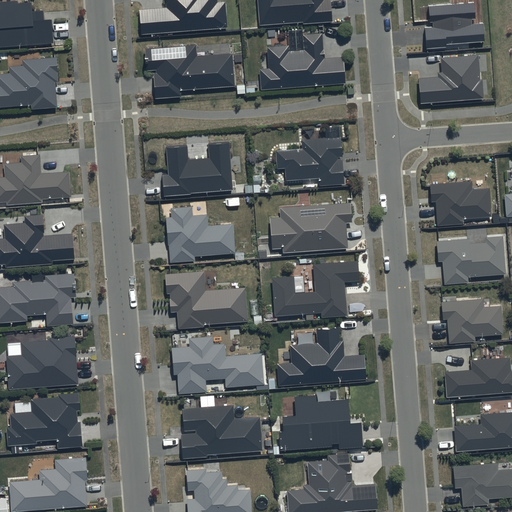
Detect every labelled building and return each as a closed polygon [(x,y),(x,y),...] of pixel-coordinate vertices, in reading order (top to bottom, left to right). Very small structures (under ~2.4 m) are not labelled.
[(0,0),(0,42),(53,39),(51,16),(43,16),(43,7),(32,8),(31,0),(0,0)] [(165,0),(166,5),(140,7),(141,31),(227,25),(224,0),(220,0),(217,0),(165,0)] [(257,0),(259,23),(303,19),(303,21),(332,19),(330,0),(257,0)] [(474,4),(430,7),(431,27),(425,28),(426,50),(448,48),(448,45),(485,42),(483,23),(472,24),(471,18),(475,18),(474,4)] [(288,43),(267,45),(268,66),(259,67),(261,87),(345,81),(343,55),(324,56),(322,31),(303,32),(302,27),(287,28),(288,43)] [(196,42),(145,46),(146,68),(156,67),(156,71),(153,71),(155,96),(181,94),(180,88),(235,84),(232,51),(197,54),(196,42)] [(436,70),(437,75),(418,76),(420,101),(483,96),(482,78),(479,78),(477,53),(439,55),(440,69),(436,70)] [(56,55),(22,57),(22,63),(9,64),(9,70),(0,71),(0,104),(32,102),(32,106),(57,105),(55,80),(58,79),(56,55)] [(340,135),(301,138),(302,146),(275,148),(277,167),(285,166),(286,178),(319,176),(320,183),(343,182),(342,156),(338,157),(337,155),(342,155),(340,135)] [(187,143),(166,145),(168,172),(162,173),(164,194),(191,192),(191,191),(233,188),(229,140),(207,142),(208,156),(188,157),(187,143)] [(39,153),(21,154),(22,160),(4,162),(5,175),(0,175),(0,199),(7,199),(7,203),(43,200),(42,197),(71,195),(69,170),(41,172),(39,153)] [(471,180),(429,183),(431,200),(435,200),(437,223),(462,221),(462,216),(490,214),(488,187),(471,188),(471,180)] [(350,201),(280,206),(280,215),(269,216),(272,247),(283,246),(283,250),(347,246),(345,221),(351,220),(350,201)] [(192,204),(170,206),(171,215),(166,215),(168,243),(169,243),(170,260),(195,258),(194,254),(235,251),(233,222),(208,224),(207,212),(192,213),(192,204)] [(43,212),(24,214),(25,221),(5,222),(6,237),(0,237),(0,261),(5,262),(5,265),(53,262),(53,259),(75,257),(73,231),(44,233),(43,212)] [(469,236),(436,239),(438,259),(443,259),(445,281),(468,279),(467,274),(505,271),(501,234),(485,236),(485,241),(469,242),(469,236)] [(294,274),(272,276),(275,314),(321,311),(321,315),(347,313),(344,280),(359,279),(358,259),(313,262),(315,290),(295,291),(294,274)] [(204,269),(165,272),(166,291),(169,291),(170,310),(177,310),(178,326),(204,324),(204,322),(247,319),(245,285),(206,288),(204,269)] [(74,271),(45,273),(45,278),(13,281),(13,285),(0,286),(0,320),(27,318),(27,314),(46,312),(46,324),(73,322),(71,296),(76,295),(74,271)] [(483,297),(442,300),(443,317),(448,317),(450,340),(474,338),(473,334),(503,332),(501,304),(483,305),(483,297)] [(277,362),(279,384),(365,377),(363,353),(344,354),(343,339),(340,339),(339,325),(316,327),(317,341),(290,343),(291,361),(277,362)] [(75,334),(49,336),(49,339),(21,341),(22,353),(6,354),(9,387),(78,382),(75,334)] [(189,344),(171,345),(173,372),(177,372),(179,391),(206,389),(205,378),(226,376),(226,385),(264,382),(262,351),(226,354),(225,341),(213,342),(213,334),(188,335),(189,344)] [(471,368),(445,371),(447,395),(511,388),(511,370),(510,371),(508,357),(470,360),(471,368)] [(58,395),(31,397),(32,410),(10,411),(11,425),(6,426),(8,443),(36,441),(36,439),(57,437),(58,446),(82,444),(80,419),(78,419),(77,409),(80,409),(79,391),(58,392),(58,395)] [(316,393),(294,394),(295,413),(282,414),(283,429),(278,429),(280,448),(332,444),(331,441),(339,441),(339,446),(362,444),(360,420),(350,420),(348,396),(317,399),(316,393)] [(233,403),(182,407),(184,429),(196,428),(196,431),(181,432),(183,457),(207,455),(207,453),(262,449),(260,415),(234,416),(233,403)] [(481,423),(453,425),(456,450),(511,445),(511,409),(480,412),(481,423)] [(303,488),(287,489),(288,511),(311,511),(377,507),(375,482),(352,483),(351,471),(350,471),(349,452),(327,453),(328,459),(307,460),(309,483),(303,483),(303,488)] [(86,455),(55,458),(55,466),(39,468),(39,478),(10,480),(12,509),(87,504),(85,479),(88,479),(86,455)] [(496,463),(453,466),(455,486),(463,486),(464,503),(488,502),(487,496),(511,494),(511,468),(496,469),(496,463)] [(206,467),(187,469),(188,489),(194,488),(195,497),(187,497),(188,511),(252,511),(251,487),(238,488),(238,483),(227,483),(227,477),(222,477),(222,469),(206,471),(206,467)]
